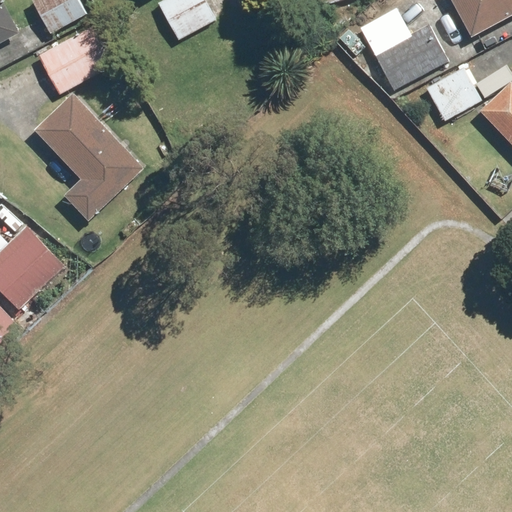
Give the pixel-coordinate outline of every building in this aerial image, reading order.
[(9,0),(0,0),(0,45),(26,33),(9,0)] [(85,0),(37,0),(56,34),(93,14),(85,0)] [(214,0),(169,0),(163,4),(186,40),(225,16),(214,0)] [(511,0),(461,0),(480,34),(511,16),(511,0)] [(434,25),(378,55),(397,91),(453,60),(434,25)] [(64,92),(100,72),(82,38),(45,58),(64,92)] [(466,66),(431,88),(450,119),(486,96),(466,66)] [(511,84),(489,108),(511,132),(511,84)] [(82,90),(40,129),(87,178),(70,194),(94,219),(152,165),(82,90)] [(0,275),(29,307),(73,267),(35,224),(0,255),(0,275)]
